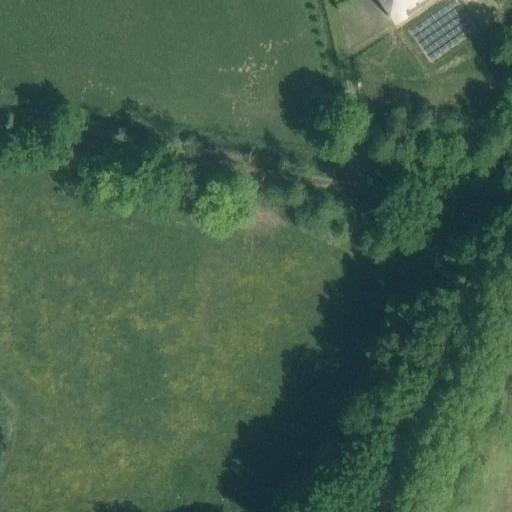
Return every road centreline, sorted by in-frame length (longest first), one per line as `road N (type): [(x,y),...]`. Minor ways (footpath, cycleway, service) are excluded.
road 1 (track): [(0,127),(511,214)]
road 2 (unclassified): [(511,326),(438,511)]
